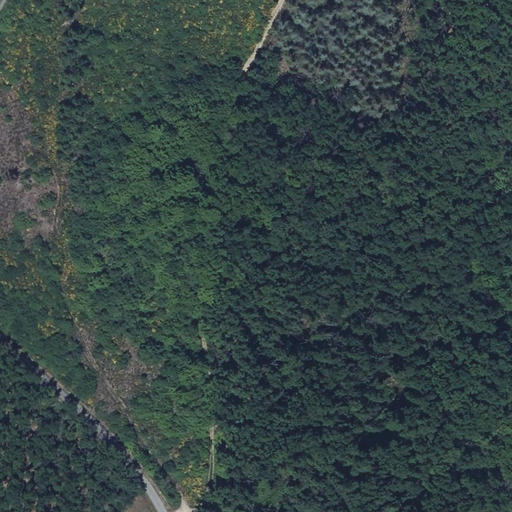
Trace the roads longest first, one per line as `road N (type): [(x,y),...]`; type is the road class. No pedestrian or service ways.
road 1 (track): [(208,511),(198,218),(231,105),(282,0)]
road 2 (unclassified): [(0,338),(104,434),(164,511)]
